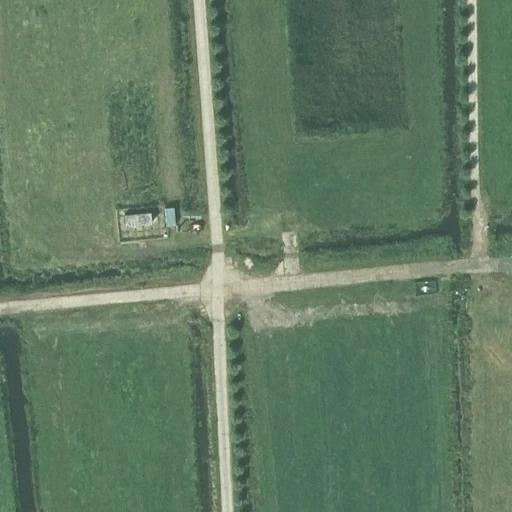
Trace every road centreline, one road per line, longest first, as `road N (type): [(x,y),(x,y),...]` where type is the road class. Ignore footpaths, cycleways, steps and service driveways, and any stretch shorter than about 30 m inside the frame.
road 1 (track): [(511,267),(0,311)]
road 2 (track): [(228,511),(199,0)]
